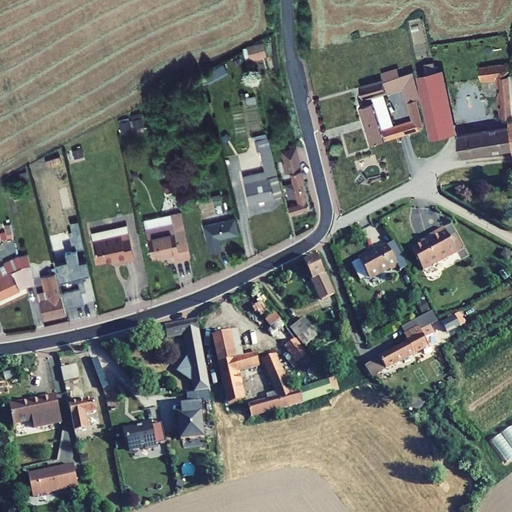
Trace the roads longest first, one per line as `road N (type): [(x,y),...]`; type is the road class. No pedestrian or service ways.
road 1 (residential): [(0,349),(188,301),(318,234),(324,196),(290,60),(286,0)]
road 2 (track): [(324,222),(419,192),(511,241)]
road 3 (unknown): [(324,222),(365,354)]
